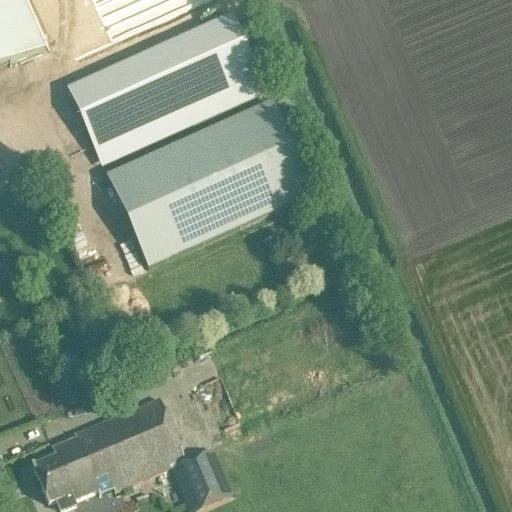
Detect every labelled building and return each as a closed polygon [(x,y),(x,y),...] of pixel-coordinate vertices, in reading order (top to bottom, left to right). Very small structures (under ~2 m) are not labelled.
[(0,0),(0,74),(45,54),(21,0),(0,0)] [(224,0),(25,0),(49,54),(74,64),(224,0)] [(67,96),(92,151),(102,174),(268,100),(232,22),(67,96)] [(149,276),(313,201),(271,109),(107,183),(149,276)] [(186,468),(160,404),(74,440),(76,444),(52,454),(55,462),(32,472),(48,511),(51,509),(56,507),(58,511),(75,511),(76,511),(74,507),(98,497),(100,501),(114,496),(115,498),(172,474),(188,511),(211,511),(233,503),(214,456),(186,468)]
